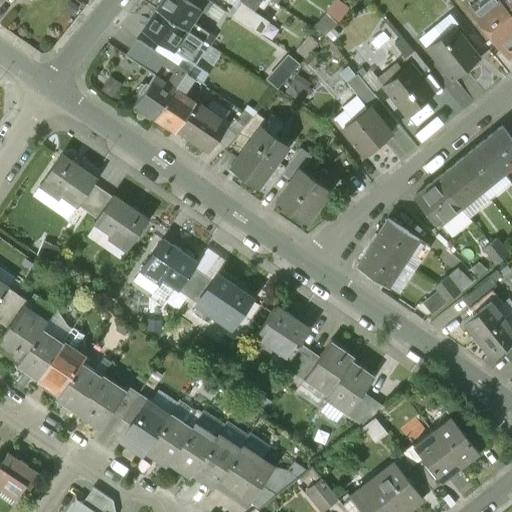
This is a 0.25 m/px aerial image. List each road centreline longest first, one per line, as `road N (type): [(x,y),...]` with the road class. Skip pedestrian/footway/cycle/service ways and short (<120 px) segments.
road 1 (residential): [(309,267),(51,88)]
road 2 (residential): [(511,95),(309,267)]
road 3 (residential): [(511,406),(309,267)]
